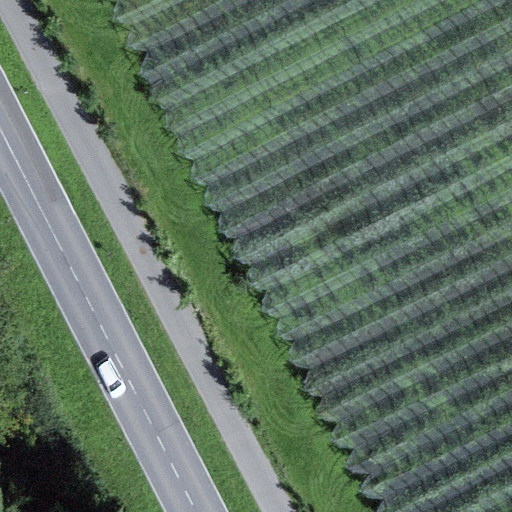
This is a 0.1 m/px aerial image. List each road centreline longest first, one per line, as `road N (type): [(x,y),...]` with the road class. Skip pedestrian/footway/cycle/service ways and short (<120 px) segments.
road 1 (track): [(285,511),(15,0)]
road 2 (secondary): [(0,130),(195,511)]
